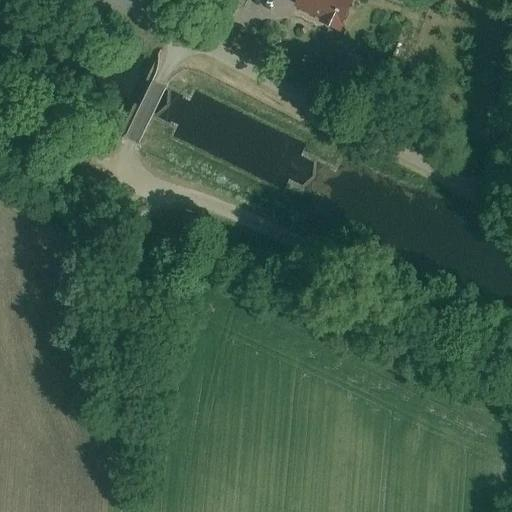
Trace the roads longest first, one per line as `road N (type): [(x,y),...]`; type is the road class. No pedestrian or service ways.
road 1 (unclassified): [(511,357),(119,170)]
road 2 (track): [(182,33),(511,211)]
road 3 (unclassified): [(119,170),(117,511)]
road 4 (unclassified): [(119,170),(182,33)]
road 5 (track): [(119,170),(0,112)]
